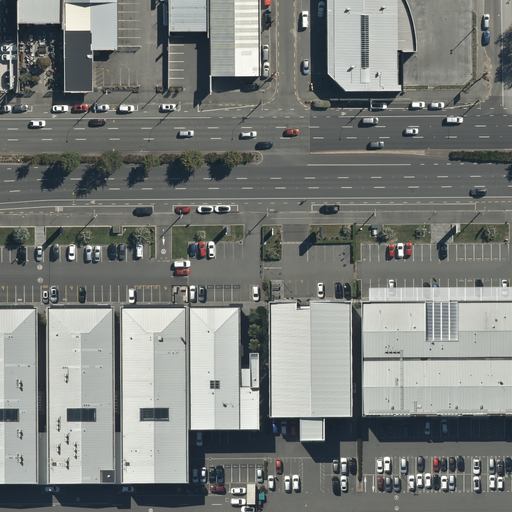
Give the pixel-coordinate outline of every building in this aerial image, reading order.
[(63,0),(19,0),(20,24),(63,23),(63,0)] [(117,51),(116,0),(63,0),(65,93),(95,93),(94,51),(117,51)] [(206,0),(167,0),(168,35),(207,35),(206,0)] [(260,0),(209,0),(210,75),(262,75),(260,0)] [(326,0),(326,52),(402,51),(416,52),(414,28),(410,12),(406,2),(404,0),(326,0)] [(402,51),(326,52),(326,73),(340,87),(402,88),(402,51)] [(511,303),(360,305),(362,419),(511,416),(511,303)] [(351,304),(267,304),(268,420),(299,420),(299,443),(323,442),(323,419),(352,419),(351,304)] [(191,310),(123,309),(124,485),(190,484),(191,431),(191,310)] [(36,311),(0,310),(0,485),(37,486),(36,311)] [(113,310),(47,311),(48,485),(115,485),(113,310)] [(242,310),(191,310),(191,431),(262,431),(261,356),(252,356),(252,371),(242,371),(242,310)]
